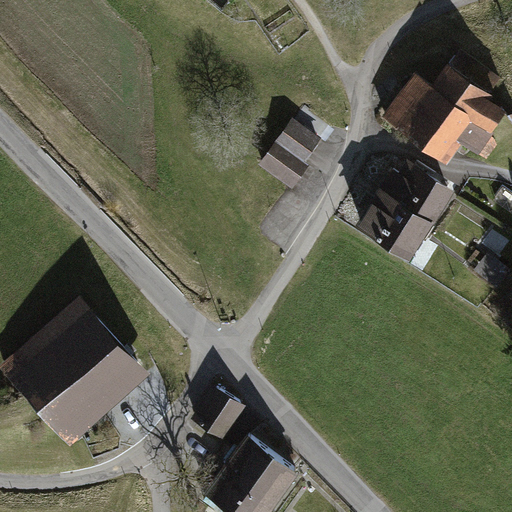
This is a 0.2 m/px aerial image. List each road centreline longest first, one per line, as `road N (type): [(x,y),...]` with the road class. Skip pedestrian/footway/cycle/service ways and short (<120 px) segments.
road 1 (unclassified): [(224,353),(331,203),(356,139),(361,88),(388,39),(422,13),(460,0)]
road 2 (tertiary): [(0,125),(224,353)]
road 3 (unclassified): [(0,480),(52,482),(126,464),(154,448),(224,353)]
road 4 (tertiary): [(224,353),(376,511)]
road 5 (track): [(356,139),(511,179)]
